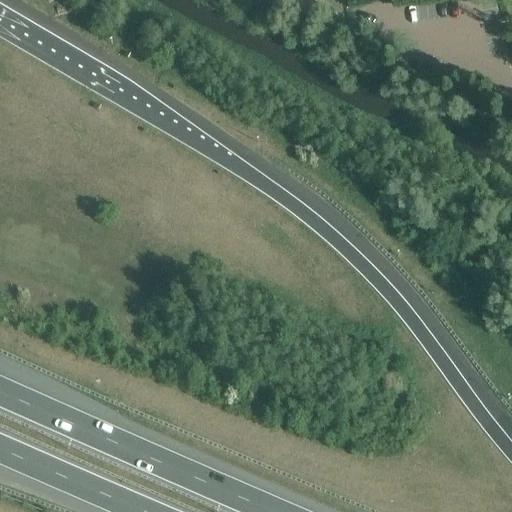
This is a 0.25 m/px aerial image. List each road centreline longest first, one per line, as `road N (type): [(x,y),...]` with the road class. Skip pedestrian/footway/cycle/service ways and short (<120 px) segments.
road 1 (motorway): [(511,453),(386,290),(312,221),(0,25)]
road 2 (motorway): [(276,511),(0,392)]
road 3 (motorway): [(0,449),(144,511)]
